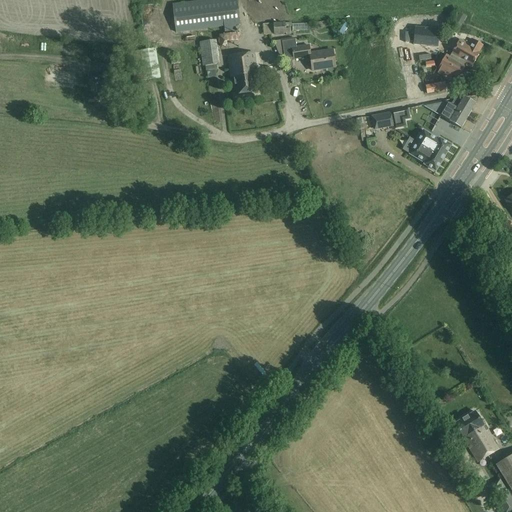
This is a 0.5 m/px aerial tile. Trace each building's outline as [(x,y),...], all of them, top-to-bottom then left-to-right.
[(241,25),(237,0),(204,0),(172,4),(175,33),(224,27),(225,35),(236,33),(235,25),(241,25)] [(454,24),(460,27),(465,17),(460,14),(454,24)] [(274,35),(286,34),(285,23),(273,24),(274,35)] [(415,28),(413,45),(438,47),(439,30),(429,29),(415,28)] [(221,48),(241,48),(241,37),(221,38),(221,48)] [(335,67),(333,50),(310,54),(309,46),(296,48),(295,39),(280,41),(283,61),(294,59),(305,58),(306,61),(311,60),(312,71),(335,67)] [(473,66),(480,53),(479,53),(483,46),(472,39),(469,45),(460,40),(450,58),(465,66),(467,62),(473,66)] [(200,42),(203,66),(219,64),(216,40),(200,42)] [(144,81),(161,78),(155,48),(139,51),(144,81)] [(254,53),(228,56),(231,81),(234,80),(235,94),(256,92),(254,78),(257,77),(257,78),(266,77),(273,76),(272,68),(265,69),(265,72),(257,73),(254,53)] [(458,79),(466,66),(465,66),(450,58),(446,56),(439,69),(440,69),(438,73),(450,80),(452,76),(458,79)] [(49,74),(49,84),(41,85),(41,87),(75,86),(75,73),(49,74)] [(103,112),(101,85),(90,85),(92,113),(103,112)] [(458,108),(456,110),(449,122),(461,129),(475,104),(476,102),(478,102),(477,96),(480,96),(480,95),(464,97),(458,108)] [(114,102),(116,109),(126,106),(124,100),(114,102)] [(449,122),(456,110),(458,108),(446,101),(438,115),(449,122)] [(408,109),(392,112),(396,128),(406,126),(404,120),(410,119),(408,109)] [(392,112),(371,116),(374,131),(395,127),(392,112)] [(416,143),(443,158),(451,145),(439,139),(439,140),(423,131),(421,135),(419,133),(416,139),(418,140),(416,143)] [(443,158),(416,143),(415,145),(413,144),(410,149),(412,151),(409,154),(425,164),(424,165),(435,171),(443,158)] [(498,450),(475,412),(455,424),(477,462),(498,450)] [(491,428),(496,443),(504,440),(499,425),(491,428)] [(509,490),(511,488),(511,450),(494,459),(509,490)] [(500,480),(488,487),(503,511),(508,511),(511,510),(511,501),(503,485),(500,480)]
